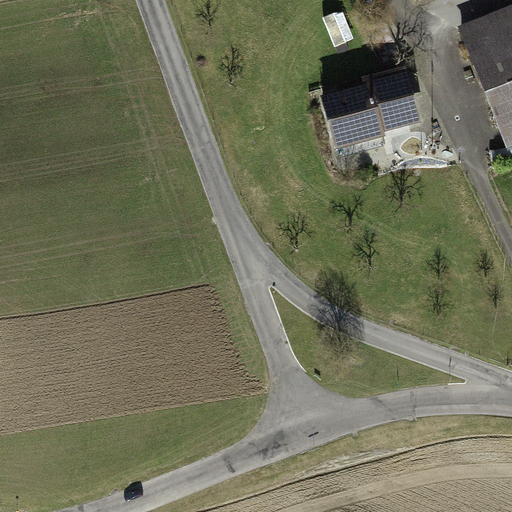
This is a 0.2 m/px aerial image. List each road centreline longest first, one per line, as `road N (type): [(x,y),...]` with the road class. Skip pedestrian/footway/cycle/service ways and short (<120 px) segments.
road 1 (unclassified): [(511,386),(319,306),(237,236)]
road 2 (unclassified): [(237,236),(150,0)]
road 3 (tertiary): [(306,430),(109,511)]
road 4 (tertiary): [(511,401),(409,404),(306,430)]
road 5 (unclassified): [(237,236),(306,430)]
